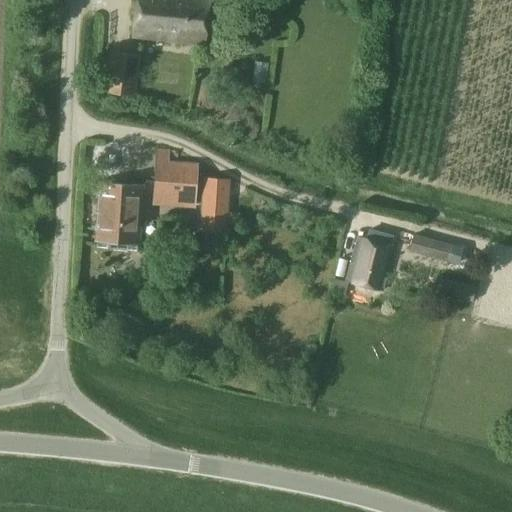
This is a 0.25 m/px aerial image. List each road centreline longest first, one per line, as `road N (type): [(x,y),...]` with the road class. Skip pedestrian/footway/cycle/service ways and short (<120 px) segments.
road 1 (unclassified): [(56,391),(77,0)]
road 2 (unclassified): [(400,511),(146,461)]
road 3 (unclassified): [(146,461),(0,444)]
